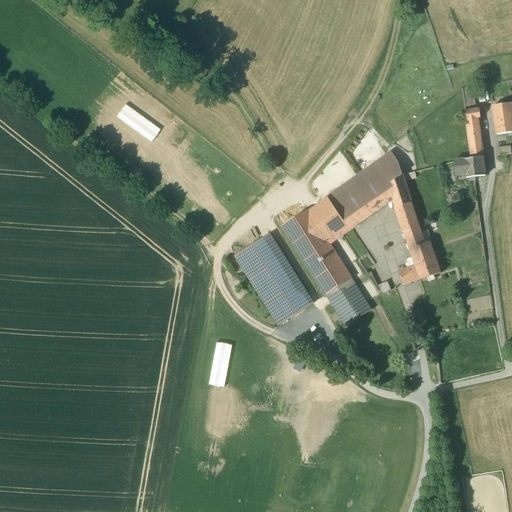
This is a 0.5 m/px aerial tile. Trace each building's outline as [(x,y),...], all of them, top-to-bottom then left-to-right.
[(473,89),(462,90),(464,112),(475,110),(473,89)] [(511,111),(511,104),(492,107),(496,136),(511,133),(511,111)] [(475,110),(464,112),(470,159),(482,158),(477,119),(479,118),(478,110),(475,110)] [(390,152),(309,211),(331,245),(393,200),(388,185),(402,175),(398,163),(390,152)] [(470,159),(464,160),(465,175),(466,179),(484,176),(482,158),(470,159)] [(464,160),(453,161),(455,177),(465,175),(464,160)] [(402,175),(388,185),(393,200),(403,231),(418,225),(419,225),(402,175)] [(309,211),(309,210),(282,227),(326,296),(352,279),(331,245),(309,211)] [(425,244),(418,225),(403,231),(415,266),(419,280),(420,280),(440,274),(429,242),(425,244)] [(270,235),(235,257),(279,326),(314,303),(270,235)] [(415,266),(398,271),(403,285),(419,280),(415,266)] [(352,279),(326,296),(332,304),(357,288),(352,279)] [(381,285),(383,292),(390,289),(388,282),(381,285)] [(357,288),(332,304),(345,326),(371,310),(357,288)] [(359,470),(348,511),(365,511),(375,473),(359,470)]
